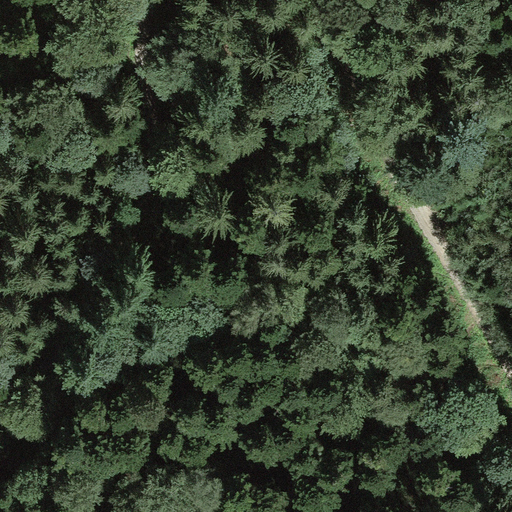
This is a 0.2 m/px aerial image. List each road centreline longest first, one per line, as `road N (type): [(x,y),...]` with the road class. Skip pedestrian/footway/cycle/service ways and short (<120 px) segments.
road 1 (track): [(149,0),(141,27),(153,132),(145,203),(65,350),(0,399)]
road 2 (track): [(511,370),(381,139),(331,0)]
